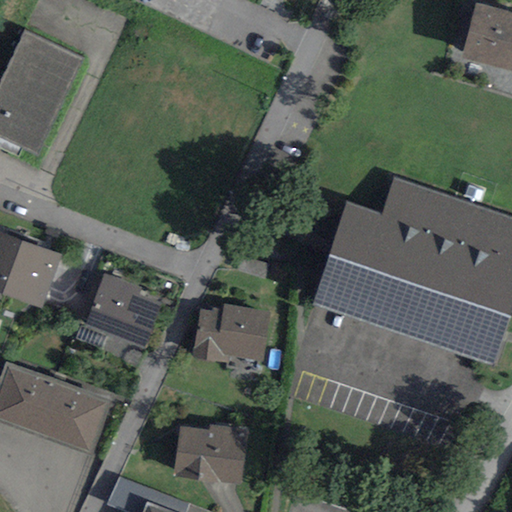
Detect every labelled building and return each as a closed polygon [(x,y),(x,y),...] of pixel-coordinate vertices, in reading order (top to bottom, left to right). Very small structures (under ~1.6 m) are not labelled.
[(511,14),(476,5),(465,50),(511,61),(511,14)] [(24,27),(0,78),(0,134),(37,152),(83,55),(24,27)] [(347,202),(317,297),(498,354),(511,309),(511,220),(396,184),(386,215),(347,202)] [(0,227),(0,283),(39,299),(58,250),(0,227)] [(103,281),(87,321),(143,344),(159,304),(103,281)] [(203,311),(198,351),(259,358),(264,318),(203,311)] [(9,364),(0,387),(0,415),(88,448),(106,400),(9,364)] [(184,428),(180,468),(238,474),(242,435),(184,428)] [(114,501),(137,510),(147,484),(123,475),(114,501)]
